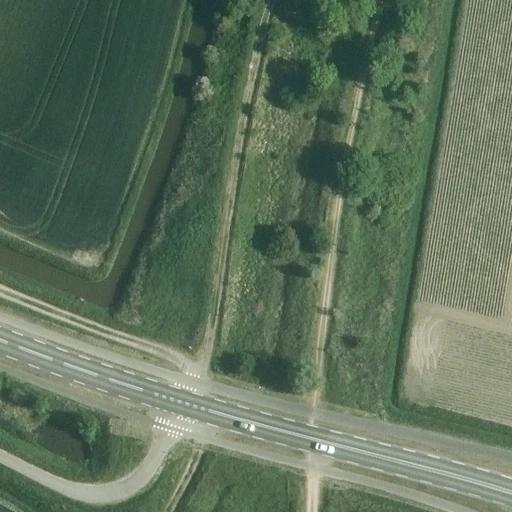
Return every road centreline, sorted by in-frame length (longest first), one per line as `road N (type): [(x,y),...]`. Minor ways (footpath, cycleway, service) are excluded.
road 1 (track): [(192,383),(253,50),(272,0)]
road 2 (secondary): [(511,492),(183,402)]
road 3 (unclassified): [(183,402),(144,476),(120,493),(86,494),(0,456)]
road 4 (track): [(0,289),(194,369)]
road 5 (secondary): [(183,402),(0,336)]
